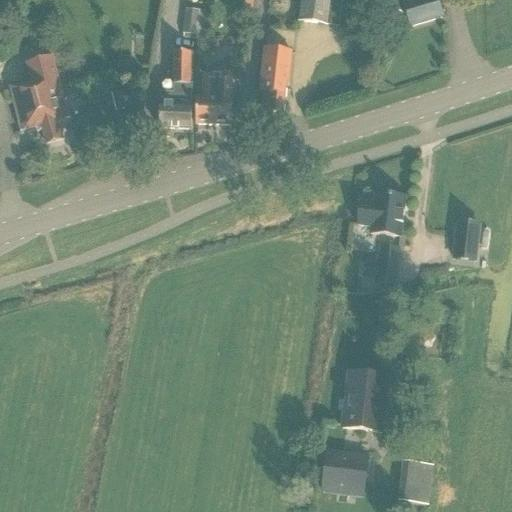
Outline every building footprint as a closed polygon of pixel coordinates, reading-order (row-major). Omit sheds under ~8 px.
[(301,0),(298,22),(320,25),(326,26),(329,0),(301,0)] [(447,5),(445,0),(399,0),(396,8),(409,14),(414,28),(446,18),(442,6),(447,5)] [(208,13),(186,10),(183,35),(205,38),(208,13)] [(287,82),(289,82),(292,53),(264,50),(259,92),(264,93),(262,113),(283,115),(287,82)] [(159,130),(191,131),(192,95),(190,95),(191,54),(175,54),(174,95),(160,94),(159,130)] [(42,131),(46,145),(63,140),(58,122),(69,119),(53,56),(27,64),(31,81),(10,87),(21,132),(36,128),(37,132),(42,131)] [(202,80),(202,100),(196,100),(196,126),(231,127),(231,101),(226,101),(226,81),(202,80)] [(407,198),(374,194),(373,203),(360,202),(357,228),(370,230),(369,236),(402,240),(407,198)] [(479,227),(458,225),(454,260),(475,262),(479,227)] [(400,249),(380,247),(379,259),(375,258),(373,284),(396,287),(400,249)] [(389,380),(349,375),(342,429),(382,434),(389,380)] [(368,460),(325,456),(320,500),(363,504),(368,460)] [(433,467),(406,463),(401,503),(428,507),(433,467)]
